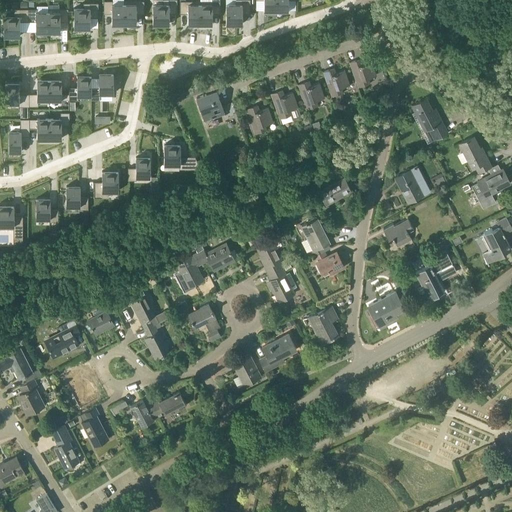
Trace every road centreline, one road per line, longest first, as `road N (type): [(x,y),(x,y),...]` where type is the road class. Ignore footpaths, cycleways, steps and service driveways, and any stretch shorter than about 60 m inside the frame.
road 1 (residential): [(364,362),(351,330),(362,223),(390,110),(399,87),(413,78)]
road 2 (residential): [(350,0),(217,53),(131,51)]
road 3 (residential): [(0,181),(35,176),(127,136),(134,124),(131,51)]
road 4 (residential): [(231,90),(371,40),(390,44),(413,78)]
road 5 (residential): [(364,362),(511,279)]
road 6 (residential): [(101,511),(236,440)]
road 7 (residential): [(236,440),(364,362)]
road 8 (residential): [(131,51),(0,66)]
road 9 (residential): [(413,78),(444,82),(511,140)]
